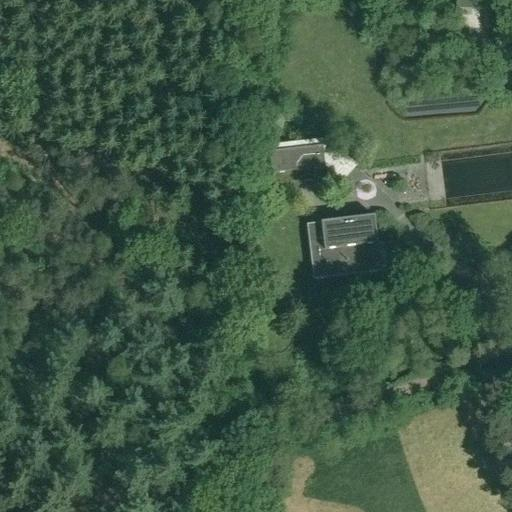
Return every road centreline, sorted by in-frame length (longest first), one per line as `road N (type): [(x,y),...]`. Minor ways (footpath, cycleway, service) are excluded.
road 1 (track): [(511,349),(286,435),(267,450),(252,481),(253,511)]
road 2 (track): [(489,357),(475,272),(395,215),(390,172)]
